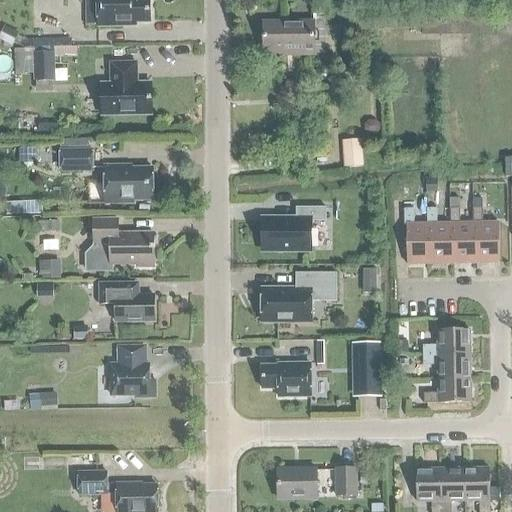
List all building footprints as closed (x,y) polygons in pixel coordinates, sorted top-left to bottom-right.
[(135,27),(135,24),(150,23),(149,0),(97,0),(98,28),(135,27)] [(421,13),(422,37),(491,36),(491,12),(421,13)] [(313,21),(263,23),(264,53),(284,53),(295,52),(295,56),(314,55),(324,55),(323,21),(313,21)] [(54,53),(54,58),(76,58),(76,48),(54,48),(54,53)] [(14,50),(14,76),(33,76),(33,53),(33,50),(14,50)] [(54,58),(54,53),(33,53),(33,76),(33,82),(55,82),(54,58)] [(111,85),(101,85),(102,117),(151,116),(151,84),(136,85),(136,64),(110,64),(111,85)] [(80,140),(60,140),(60,151),(88,150),(88,140),(80,140)] [(363,167),(361,140),(342,141),(344,168),(363,167)] [(36,149),(18,150),(18,164),(37,163),(36,149)] [(58,151),(59,173),(93,173),(93,150),(88,150),(60,151),(58,151)] [(123,166),(104,166),(105,204),(133,203),(133,201),(153,200),(152,168),(123,168),(123,166)] [(405,196),(424,196),(424,184),(391,184),(391,202),(405,202),(405,196)] [(472,206),(472,223),(476,223),(477,263),(500,262),(499,223),(483,223),(483,206),(472,206)] [(427,207),(428,224),(431,224),(432,263),(455,263),(454,223),(450,223),(437,224),(437,207),(427,207)] [(450,207),(450,223),(454,223),(455,263),(477,263),(476,223),(472,223),(460,223),(460,207),(450,207)] [(261,221),(261,251),(311,251),(311,222),(326,222),(326,208),(295,208),(295,221),(261,221)] [(407,264),(428,264),(432,263),(431,224),(428,224),(414,224),(414,208),(404,208),(404,226),(407,226),(407,264)] [(154,268),(153,233),(117,234),(117,219),(93,220),(94,244),(85,255),(85,274),(113,273),(113,265),(136,265),(136,268),(154,268)] [(60,269),(39,269),(39,280),(60,279),(60,269)] [(261,291),(261,322),(311,322),(311,302),(336,302),(336,274),(295,274),(295,291),(261,291)] [(125,284),(99,284),(99,305),(115,305),(115,322),(154,322),(154,296),(140,296),(140,283),(125,284)] [(87,327),(73,327),(73,341),(87,340),(87,327)] [(421,345),(421,355),(470,354),(469,329),(437,330),(437,345),(421,345)] [(407,342),(396,342),(396,354),(408,354),(407,342)] [(351,346),(352,398),(380,398),(379,346),(351,346)] [(156,398),(155,381),(149,381),(149,365),(145,365),(145,347),(119,348),(119,369),(110,369),(111,395),(135,395),(135,398),(156,398)] [(437,364),(438,378),(470,378),(470,354),(421,355),(421,364),(437,364)] [(409,357),(397,358),(397,367),(410,367),(409,357)] [(263,389),(279,389),(279,398),(311,397),(310,363),(287,364),(287,365),(262,366),(263,389)] [(470,378),(438,378),(438,392),(423,393),(423,403),(438,402),(438,403),(471,402),(470,378)] [(56,394),(39,395),(40,408),(57,407),(56,394)] [(464,468),(440,469),(440,511),(450,511),(450,501),(465,500),(464,468)] [(488,468),(464,468),(465,500),(479,500),(478,511),(488,511),(489,511),(488,502),(488,500),(489,500),(488,468)] [(440,511),(440,469),(416,470),(417,502),(431,502),(431,511),(440,511)] [(279,471),(279,502),(317,501),(317,471),(279,471)] [(336,499),(357,499),(356,471),(336,471),(336,499)] [(119,495),(119,511),(159,511),(159,486),(137,486),(137,484),(108,485),(108,473),(80,473),(80,496),(119,495)] [(500,502),(488,502),(489,511),(500,511),(500,502)]
